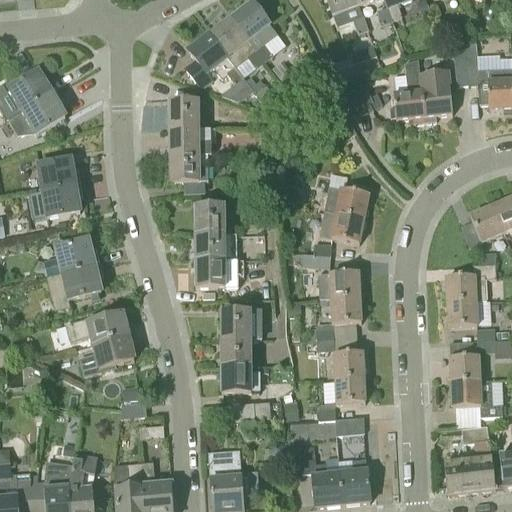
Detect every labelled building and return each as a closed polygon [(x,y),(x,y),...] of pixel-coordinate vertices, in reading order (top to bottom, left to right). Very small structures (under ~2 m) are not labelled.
[(357,38),(367,34),(354,0),(326,0),(338,30),(352,25),(357,38)] [(359,12),(382,3),(383,3),(381,0),(354,0),(367,34),(368,34),(359,12)] [(386,12),(391,25),(402,21),(397,9),(413,3),(411,0),(381,0),(383,3),(386,12)] [(465,0),(477,32),(482,30),(475,12),(482,9),(478,0),(465,0)] [(422,20),(430,17),(425,3),(417,6),(422,20)] [(230,23),(264,67),(272,60),(264,50),(276,40),(251,7),(230,23)] [(382,28),(391,25),(386,12),(377,15),(382,28)] [(255,73),(264,67),(230,23),(209,39),(243,83),(243,82),(236,72),(247,64),(255,73)] [(234,90),(243,83),(209,39),(187,55),(194,64),(184,72),(200,93),(212,84),(208,79),(214,74),(221,83),(226,80),(234,90)] [(511,83),(511,74),(487,74),(478,75),(475,44),(462,45),(463,49),(463,54),(466,89),(477,88),(478,109),(487,109),(487,115),(511,113),(511,97),(511,83)] [(353,68),(376,60),(372,49),(349,56),(353,68)] [(458,90),(466,89),(463,54),(463,49),(452,50),(454,79),(456,92),(458,92),(458,90)] [(419,84),(420,84),(418,62),(404,63),(407,96),(392,98),(394,123),(411,121),(411,127),(423,126),(419,84)] [(314,84),(321,70),(313,66),(307,80),(314,84)] [(23,116),(55,97),(48,84),(43,86),(37,76),(9,92),(23,116)] [(419,84),(423,126),(434,125),(434,119),(451,118),(448,93),(451,92),(450,80),(442,80),(442,82),(420,84),(419,84)] [(355,115),(372,106),(370,101),(360,82),(343,90),(355,115)] [(270,117),(282,110),(265,89),(254,97),(270,117)] [(55,97),(23,116),(8,124),(18,140),(31,132),(35,138),(66,121),(59,110),(62,108),(55,97)] [(377,98),(370,101),(372,106),(370,108),(373,114),(382,110),(377,98)] [(169,133),(207,133),(207,109),(169,109),(169,133)] [(342,146),(356,138),(343,116),(329,124),(342,146)] [(200,161),(207,161),(212,161),(212,146),(214,146),(214,133),(207,133),(169,133),(169,162),(200,161)] [(267,158),(266,158),(257,158),(257,170),(265,170),(267,170),(267,158)] [(200,161),(169,162),(170,187),(184,187),(184,199),(205,199),(205,187),(208,187),(207,171),(207,161),(200,161)] [(40,197),(80,190),(77,175),(72,176),(70,163),(36,168),(40,197)] [(80,190),(40,197),(29,199),(33,224),(78,216),(76,204),(82,203),(80,190)] [(324,216),(363,224),(368,199),(339,193),(338,195),(329,193),(324,216)] [(511,202),(492,211),(504,238),(511,234),(511,202)] [(480,248),(504,238),(492,211),(469,221),(471,226),(460,230),(469,252),(480,247),(480,248)] [(195,239),(225,239),(225,227),(228,227),(228,212),(225,212),(195,212),(195,239)] [(358,249),(363,224),(324,216),(319,240),(329,242),(328,243),(358,249)] [(195,265),(225,266),(235,266),(235,238),(225,239),(195,239),(195,265)] [(59,279),(99,269),(96,255),(90,256),(87,243),(52,252),(54,262),(42,265),(46,282),(59,279)] [(312,258),(330,260),(331,249),(313,248),(312,258)] [(330,260),(312,258),(299,257),(298,269),(328,272),(330,260)] [(477,270),(494,269),(494,258),(477,258),(477,270)] [(196,292),(226,292),(225,266),(195,265),(196,292)] [(59,279),(46,282),(54,316),(74,311),(73,306),(90,302),(92,308),(101,306),(99,297),(100,296),(97,284),(102,283),(99,269),(59,279)] [(446,307),(476,306),(485,305),(484,284),(495,283),(494,269),(477,270),(478,281),(445,282),(446,307)] [(330,303),(359,302),(358,277),(328,278),(330,303)] [(359,302),(330,303),(331,328),(360,327),(359,302)] [(476,306),(446,307),(448,332),(477,331),(476,306)] [(290,322),(296,321),(300,321),(299,309),(288,309),(289,322),(290,322)] [(222,344),(257,344),(262,344),(263,318),(222,317),(222,344)] [(90,350),(127,341),(122,319),(103,324),(101,319),(64,329),(69,347),(89,343),(90,350)] [(317,345),(332,344),(331,332),(308,333),(308,345),(317,345)] [(477,346),(494,345),(494,333),(476,334),(477,346)] [(127,341),(90,350),(93,359),(79,362),(83,380),(97,377),(96,373),(133,364),(127,341)] [(222,371),(257,370),(257,344),(222,344),(222,371)] [(317,345),(317,355),(332,355),(332,344),(317,345)] [(494,345),(477,346),(477,357),(495,356),(495,362),(511,361),(510,344),(494,345)] [(361,356),(332,358),(332,359),(334,383),(363,382),(361,356)] [(450,388),(480,386),(478,361),(449,362),(450,388)] [(257,370),(222,371),(222,397),(252,397),(252,371),(257,371),(257,370)] [(363,382),(334,383),(335,409),(364,407),(363,382)] [(480,386),(450,388),(452,413),(479,411),(480,422),(502,421),(500,385),(480,386)] [(137,391),(122,393),(124,405),(139,403),(137,391)] [(299,425),(297,406),(284,408),(286,426),(299,425)] [(119,422),(146,421),(144,407),(121,409),(119,422)] [(224,427),(255,425),(271,424),(270,408),(223,411),(224,427)] [(334,423),(336,423),(336,412),(315,412),(316,424),(334,423)] [(336,423),(334,423),(335,438),(364,437),(363,422),(336,423)] [(502,493),(511,492),(511,427),(509,428),(511,448),(509,449),(510,457),(498,459),(502,493)] [(139,444),(163,442),(163,430),(138,432),(139,444)] [(494,493),(487,430),(461,433),(463,448),(473,447),(475,463),(477,463),(477,470),(470,471),(469,464),(443,467),(447,500),(494,495),(494,493)] [(284,456),(283,447),(275,443),(268,449),(269,458),(277,461),(284,456)] [(62,459),(73,461),(74,457),(75,450),(64,448),(62,459)] [(341,509),(338,476),(326,477),(325,461),(314,462),(313,451),(298,452),(301,477),(312,476),(314,511),(341,509)] [(242,511),(239,455),(225,456),(208,457),(210,482),(211,511),(242,511)] [(68,490),(69,511),(94,511),(93,491),(82,492),(84,478),(94,480),(97,461),(74,457),(73,461),(72,469),(68,490)] [(338,476),(341,509),(368,507),(364,463),(351,464),(352,475),(338,476)] [(69,511),(68,490),(72,469),(58,467),(56,486),(62,487),(62,491),(45,492),(45,486),(37,487),(38,479),(30,479),(33,511),(69,511)] [(140,469),(142,511),(172,511),(171,488),(153,489),(152,468),(140,469)] [(11,480),(10,469),(0,469),(0,511),(33,511),(30,479),(30,478),(11,480)] [(142,511),(140,469),(127,470),(127,491),(113,492),(113,511),(142,511)]
